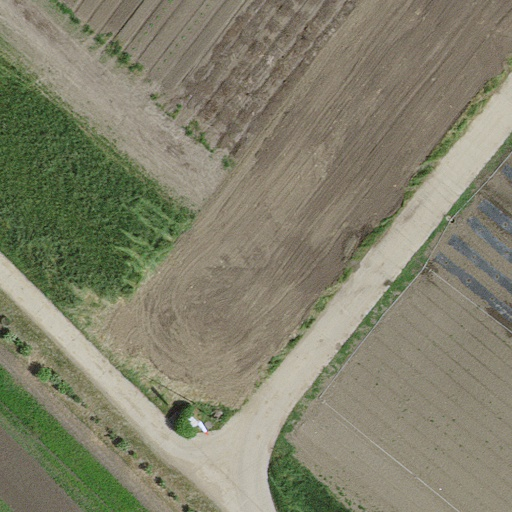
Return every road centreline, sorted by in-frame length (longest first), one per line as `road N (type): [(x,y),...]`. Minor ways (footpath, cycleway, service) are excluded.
road 1 (track): [(511,78),(206,475)]
road 2 (track): [(0,268),(242,511)]
